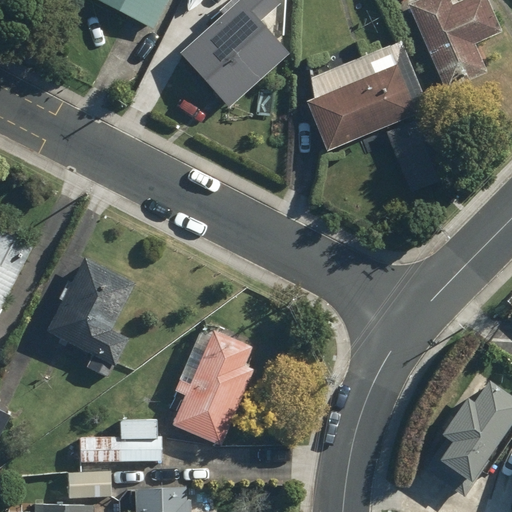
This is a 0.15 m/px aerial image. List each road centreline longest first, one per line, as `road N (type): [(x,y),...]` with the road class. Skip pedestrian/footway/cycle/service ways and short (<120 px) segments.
road 1 (residential): [(416,315),(0,102)]
road 2 (residential): [(416,315),(375,379),(343,511)]
road 3 (residential): [(511,218),(416,315)]
